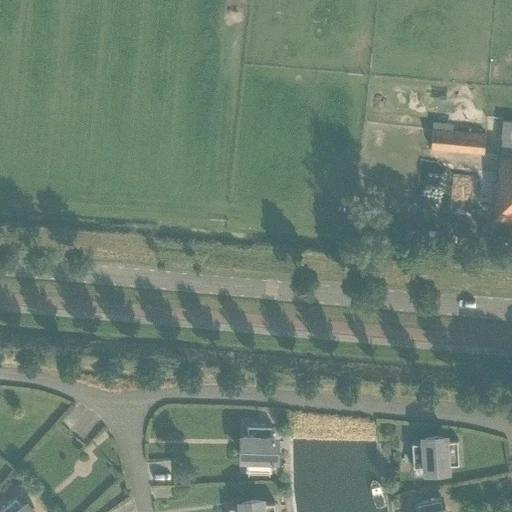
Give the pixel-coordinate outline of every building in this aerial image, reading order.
[(483,153),(485,134),(431,128),(429,148),(483,153)] [(511,155),(499,155),(493,219),(511,220),(511,155)] [(240,442),(239,447),(240,451),(242,459),(242,460),(245,460),(245,470),(270,471),(271,460),(273,460),(274,459),(276,452),(277,447),(276,442),(274,436),(274,434),(271,434),(271,424),(246,423),(245,434),(243,434),(242,435),(240,442)] [(420,441),(410,442),(412,467),(422,467),(422,469),(424,470),(431,472),(435,472),(440,471),(447,468),(448,468),(448,465),(459,464),(457,439),(446,439),(446,437),(445,436),(437,434),(433,434),(428,435),(422,437),(420,438),(420,441)] [(15,496),(0,508),(0,511),(36,511),(35,510),(31,507),(25,503),(24,502),(22,504),(15,496)] [(448,511),(446,508),(445,507),(442,507),(440,497),(415,502),(417,511),(448,511)] [(237,506),(227,507),(227,511),(275,511),(274,501),(263,502),(263,500),(262,499),(254,498),(250,498),(245,499),(239,502),(237,503),(237,506)]
